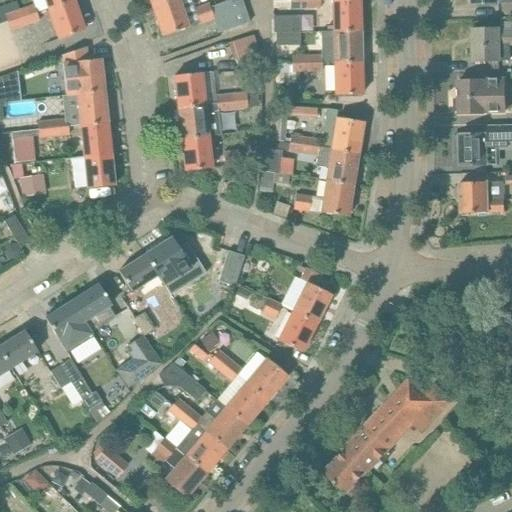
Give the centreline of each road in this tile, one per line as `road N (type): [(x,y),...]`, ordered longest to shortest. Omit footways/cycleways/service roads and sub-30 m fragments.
road 1 (unclassified): [(234,505),(368,325),(390,268)]
road 2 (unclassified): [(390,268),(401,215),(399,0)]
road 3 (residential): [(390,268),(192,205),(142,203)]
road 4 (residential): [(142,203),(125,67),(102,0)]
road 5 (residential): [(0,292),(142,203)]
road 6 (unclassified): [(390,268),(511,270)]
